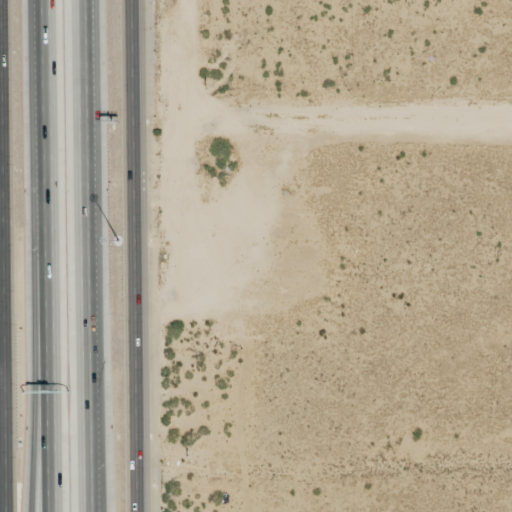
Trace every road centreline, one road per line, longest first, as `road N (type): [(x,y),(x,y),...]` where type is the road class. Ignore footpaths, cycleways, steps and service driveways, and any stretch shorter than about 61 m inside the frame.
road 1 (secondary): [(139,511),(133,0)]
road 2 (motorway): [(44,0),(50,511)]
road 3 (motorway): [(95,511),(89,0)]
road 4 (secondary): [(1,0),(6,511)]
road 5 (motorway): [(49,392),(39,511)]
